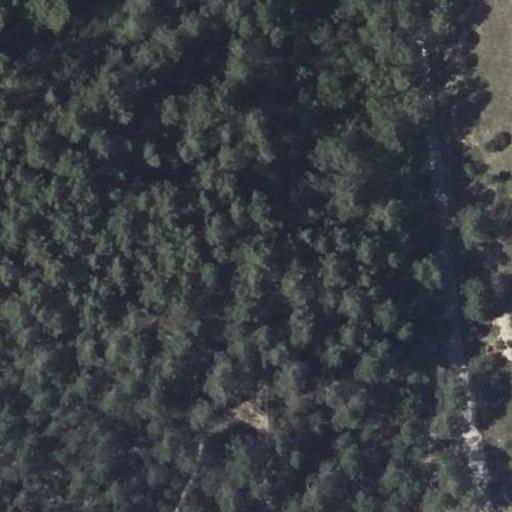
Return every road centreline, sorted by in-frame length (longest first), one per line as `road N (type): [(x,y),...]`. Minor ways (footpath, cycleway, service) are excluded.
road 1 (track): [(409,0),(435,119),(448,313),(484,511)]
road 2 (track): [(0,373),(45,436),(50,462),(42,491),(17,511)]
road 3 (track): [(0,337),(43,308),(137,315)]
